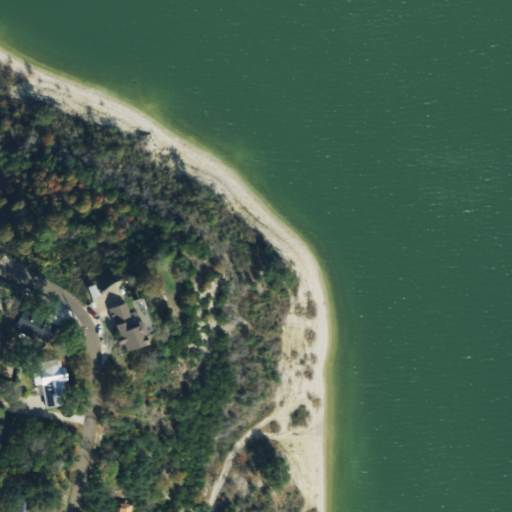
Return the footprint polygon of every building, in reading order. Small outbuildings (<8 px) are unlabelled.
[(112,308),(126,351),(159,341),(146,297),(112,308)] [(18,331),(52,344),(63,318),(50,313),(50,315),(27,306),(18,331)] [(66,359),(36,362),(39,385),(45,384),(47,407),(71,405),(66,359)] [(38,511),(38,495),(17,495),(17,511),(38,511)] [(106,511),(132,511),(132,505),(107,503),(106,511)]
